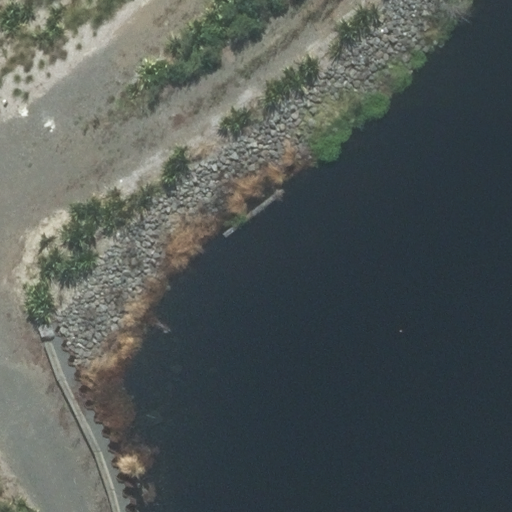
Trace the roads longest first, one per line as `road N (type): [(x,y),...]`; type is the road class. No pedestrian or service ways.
road 1 (track): [(0,202),(322,20),(337,0)]
road 2 (track): [(151,0),(0,164)]
road 3 (track): [(0,356),(55,432),(78,511)]
